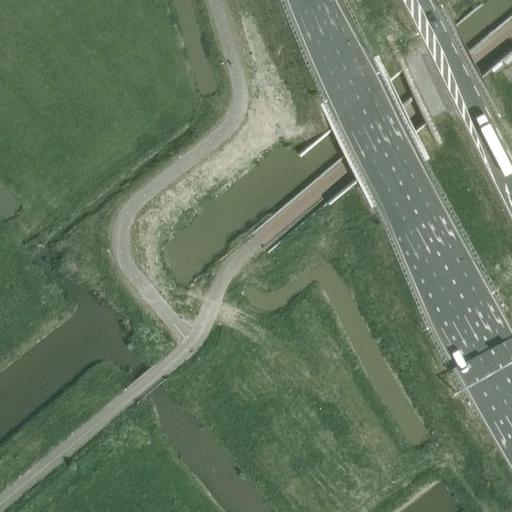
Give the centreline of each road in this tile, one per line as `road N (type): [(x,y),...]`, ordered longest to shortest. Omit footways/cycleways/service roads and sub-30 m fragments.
road 1 (primary): [(299,0),(511,406)]
road 2 (primary): [(511,179),(421,0)]
